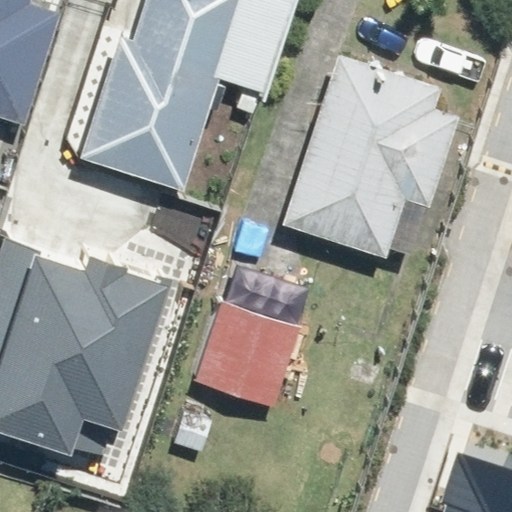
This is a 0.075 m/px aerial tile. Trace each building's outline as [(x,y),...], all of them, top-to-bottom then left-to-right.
[(0,0),(0,99),(27,109),(62,0),(0,0)] [(124,23),(85,142),(188,175),(224,63),(263,76),(287,0),(145,0),(137,27),(124,23)] [(341,40),(286,210),(389,243),(408,183),(433,191),(462,102),(437,94),(444,73),(341,40)] [(8,212),(0,235),(0,404),(70,427),(82,392),(110,402),(157,261),(8,212)] [(301,316),(225,292),(201,368),(276,393),(301,316)] [(511,511),(511,425),(470,413),(454,465),(463,468),(448,511),(511,511)]
